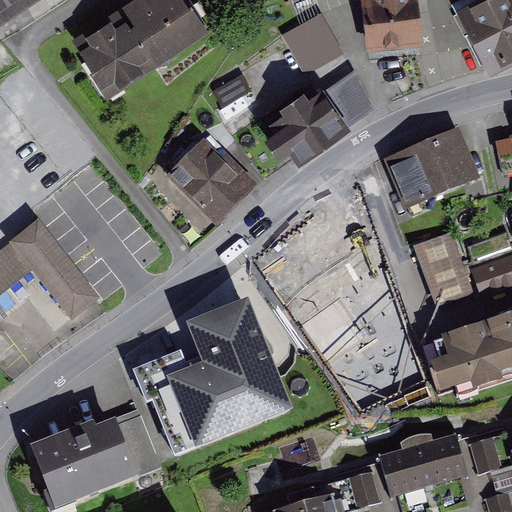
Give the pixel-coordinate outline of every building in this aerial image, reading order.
[(0,0),(0,12),(5,20),(34,0),(0,0)] [(211,25),(193,0),(135,0),(82,39),(116,95),(211,25)] [(413,0),(365,0),(371,47),(418,41),(413,0)] [(511,0),(491,0),(463,15),(495,69),(511,58),(511,0)] [(322,21),(283,43),(306,85),(345,64),(322,21)] [(382,105),(353,60),(278,114),(306,157),(382,105)] [(253,80),(240,63),(214,84),(227,101),(253,80)] [(468,130),(398,159),(417,204),(486,176),(468,130)] [(251,188),(242,179),(236,184),(203,151),(174,180),(216,222),(251,188)] [(275,259),(284,285),(380,248),(361,194),(334,203),(275,259)] [(0,332),(1,332),(0,331),(0,295),(31,270),(71,321),(94,301),(37,229),(0,256),(0,332)] [(449,239),(418,250),(438,306),(469,295),(449,239)] [(511,289),(511,259),(473,274),(482,301),(511,289)] [(287,409),(246,308),(190,330),(205,369),(188,376),(180,357),(138,374),(149,403),(156,400),(178,453),(287,409)] [(511,324),(425,351),(440,397),(511,374),(511,324)] [(36,454),(55,507),(134,478),(114,425),(36,454)] [(386,455),(397,496),(476,476),(465,435),(435,442),(433,435),(426,434),(420,436),(413,438),(407,442),(409,449),(386,455)] [(479,444),(487,474),(507,468),(499,439),(479,444)] [(359,480),(366,509),(387,504),(379,474),(359,480)] [(511,511),(511,497),(495,502),(497,511),(511,511)] [(288,511),(337,511),(334,500),(288,511)]
